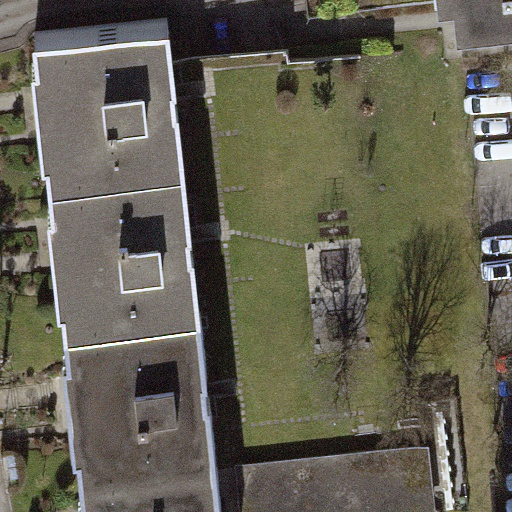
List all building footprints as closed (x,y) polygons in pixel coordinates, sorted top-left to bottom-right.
[(511,0),(405,0),(411,50),(511,37),(511,0)] [(161,189),(144,38),(11,52),(27,203),(161,189)] [(177,336),(161,189),(27,203),(43,351),(177,336)] [(192,481),(177,336),(43,351),(59,495),(192,481)] [(437,511),(433,462),(235,477),(238,511),(437,511)] [(195,511),(192,481),(59,495),(60,511),(195,511)]
